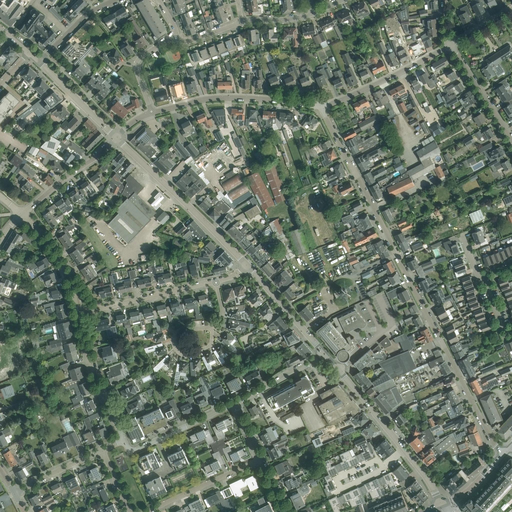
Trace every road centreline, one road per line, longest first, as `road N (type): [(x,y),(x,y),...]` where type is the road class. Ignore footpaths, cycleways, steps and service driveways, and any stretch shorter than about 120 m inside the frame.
road 1 (residential): [(501,456),(321,106)]
road 2 (tertiary): [(246,265),(115,136)]
road 3 (residential): [(151,112),(223,97),(321,106)]
road 4 (residential): [(321,106),(452,44)]
road 5 (residential): [(79,314),(215,281)]
road 6 (residential): [(123,440),(79,314)]
road 7 (residential): [(123,440),(133,451),(235,404)]
road 8 (residential): [(147,511),(262,459)]
road 9 (tertiary): [(22,213),(115,136)]
